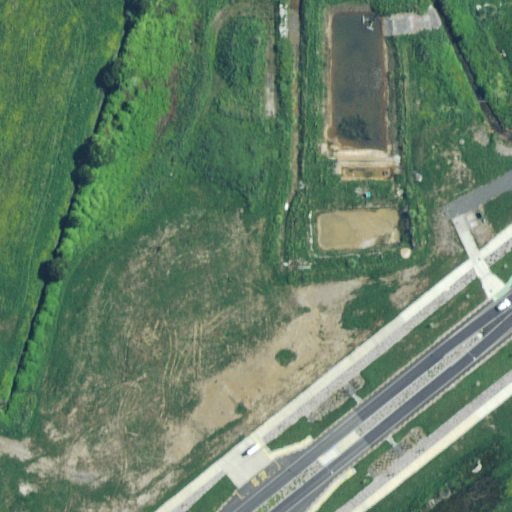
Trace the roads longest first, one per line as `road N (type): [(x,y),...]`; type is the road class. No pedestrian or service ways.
road 1 (secondary): [(243,511),(511,296)]
road 2 (secondary): [(511,320),(279,511)]
